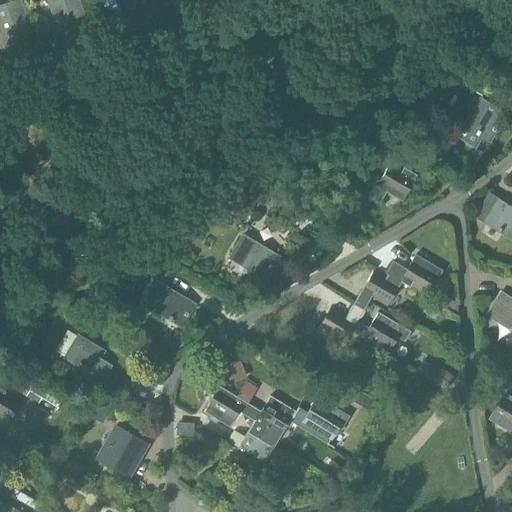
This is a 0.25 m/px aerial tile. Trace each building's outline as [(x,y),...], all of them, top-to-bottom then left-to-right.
[(35,36),(22,0),(17,0),(0,6),(0,35),(4,47),(35,36)] [(87,18),(81,0),(46,0),(56,28),(87,18)] [(368,36),(373,26),(365,22),(360,31),(368,36)] [(505,119),(478,102),(463,127),(491,143),(505,119)] [(402,202),(418,176),(392,160),(370,197),(379,204),(387,192),(402,202)] [(511,206),(500,198),(485,223),(511,239),(511,206)] [(266,282),(280,257),(252,240),(237,265),(266,282)] [(427,298),(441,271),(418,257),(409,273),(394,265),(387,275),(401,283),(401,282),(427,298)] [(401,283),(387,275),(387,276),(375,269),(353,307),(363,312),(374,293),(391,303),(401,283)] [(144,304),(181,329),(197,305),(160,280),(144,304)] [(511,330),(511,297),(496,321),(511,330)] [(363,312),(353,307),(350,312),(335,303),(316,332),(342,348),(351,331),(357,321),(363,312)] [(357,321),(351,331),(388,353),(406,328),(377,314),(368,328),(357,321)] [(85,383),(97,390),(111,367),(99,360),(105,351),(77,334),(62,358),(90,375),(85,383)] [(0,417),(8,423),(25,396),(0,380),(0,417)] [(248,403),(237,396),(219,386),(204,411),(230,427),(239,411),(254,421),(260,411),(248,403)] [(511,429),(511,396),(504,392),(490,419),(511,429)] [(289,421),(295,411),(269,395),(260,411),(254,421),(255,421),(248,433),(273,448),(289,421)] [(295,411),(289,421),(326,445),(342,418),(314,404),(306,418),(295,411)] [(100,454),(129,470),(142,445),(114,428),(100,454)] [(251,484),(273,448),(248,433),(226,470),(251,484)] [(35,511),(40,505),(26,497),(22,505),(9,499),(5,505),(0,502),(0,511),(35,511)]
